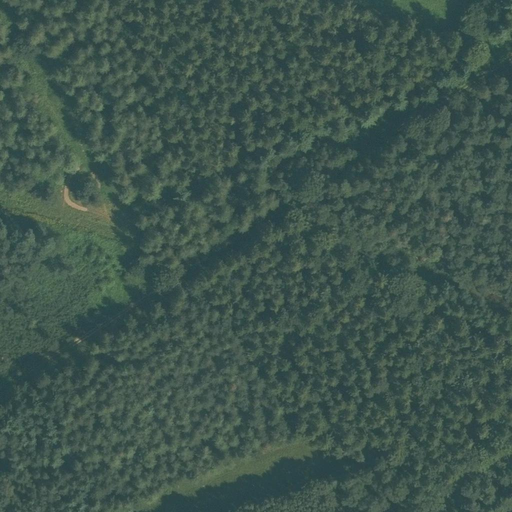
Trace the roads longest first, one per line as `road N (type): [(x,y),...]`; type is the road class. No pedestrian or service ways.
road 1 (track): [(0,385),(511,53)]
road 2 (track): [(150,287),(131,273),(111,217),(67,196),(76,168)]
